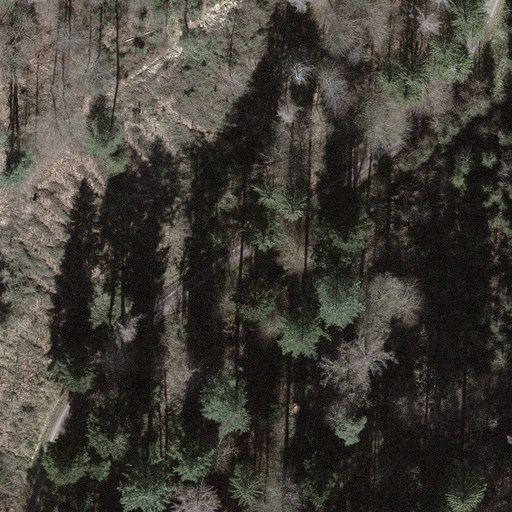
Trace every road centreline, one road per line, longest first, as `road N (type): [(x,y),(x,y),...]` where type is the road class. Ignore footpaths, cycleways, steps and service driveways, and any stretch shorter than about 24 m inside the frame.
road 1 (track): [(30,511),(91,360),(163,299),(384,150),(447,90),(497,0)]
road 2 (track): [(0,201),(247,0)]
road 3 (track): [(295,511),(386,448),(511,380)]
